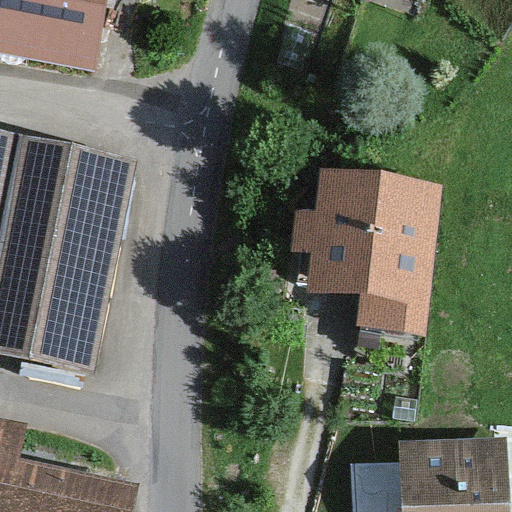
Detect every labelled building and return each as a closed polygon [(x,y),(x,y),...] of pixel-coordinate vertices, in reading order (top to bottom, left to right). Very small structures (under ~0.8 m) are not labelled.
[(0,0),(0,51),(100,68),(110,3),(110,0),(0,0)] [(0,354),(97,374),(141,157),(0,129),(0,354)] [(443,183),(321,169),(316,210),(298,208),(293,250),(313,252),(309,288),(359,294),(355,327),(426,334),(443,183)] [(27,444),(0,439),(0,511),(132,511),(134,501),(21,484),(27,444)] [(511,511),(511,465),(511,452),(404,455),(405,511),(511,511)]
